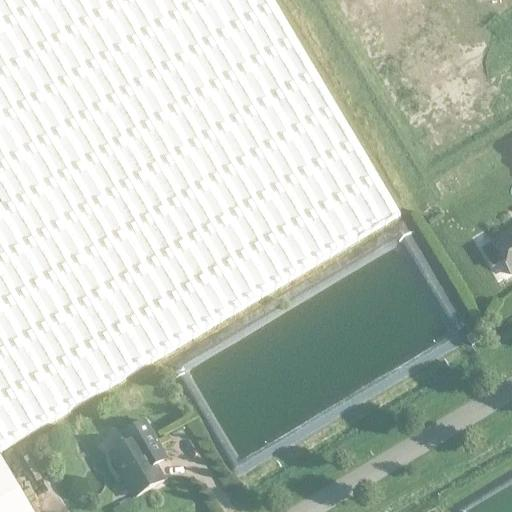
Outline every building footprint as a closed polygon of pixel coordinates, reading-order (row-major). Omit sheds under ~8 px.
[(0,0),(0,511),(32,511),(0,456),(0,453),(400,217),(271,0),(0,0)] [(511,0),(295,0),(420,211),(511,156),(511,0)] [(511,232),(493,244),(482,250),(493,269),(504,263),(511,275),(511,232)] [(467,338),(472,346),(486,338),(481,329),(467,338)] [(168,459),(145,422),(122,436),(128,445),(110,456),(115,464),(111,466),(118,478),(122,476),(135,498),(164,481),(155,466),(156,462),(155,460),(163,455),(166,460),(168,459)]
